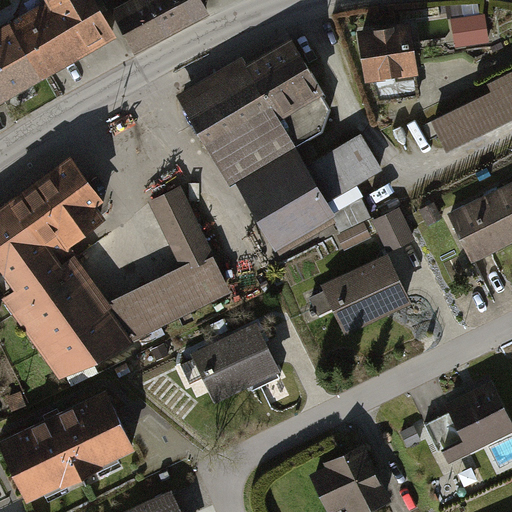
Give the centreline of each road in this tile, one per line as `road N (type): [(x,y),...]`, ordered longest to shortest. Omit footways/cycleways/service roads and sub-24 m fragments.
road 1 (residential): [(230,511),(226,482),(237,467),(511,329)]
road 2 (tertiary): [(298,0),(222,27),(0,160)]
